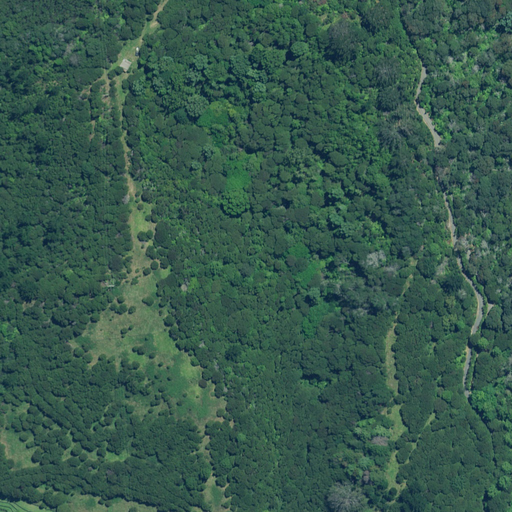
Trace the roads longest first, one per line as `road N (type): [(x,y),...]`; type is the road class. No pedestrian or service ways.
road 1 (track): [(172,509),(157,467),(78,426),(33,372),(15,333),(37,284),(82,250),(104,151),(92,87),(148,25),(151,0)]
road 2 (track): [(401,0),(415,101),(435,129),(451,186),(452,249),(478,305),(470,380),(497,446),(481,511)]
road 3 (track): [(250,511),(298,407),(333,430),(322,511)]
road 4 (track): [(0,484),(52,476),(116,486),(172,509)]
